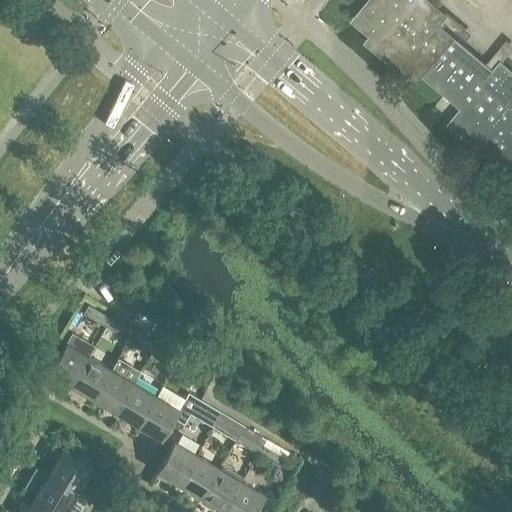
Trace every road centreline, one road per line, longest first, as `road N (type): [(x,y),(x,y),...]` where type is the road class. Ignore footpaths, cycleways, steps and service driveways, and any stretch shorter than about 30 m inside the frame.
road 1 (primary): [(199,71),(320,169),(492,257)]
road 2 (primary): [(492,257),(230,34)]
road 3 (tertiary): [(6,276),(199,71)]
road 4 (tertiary): [(162,42),(6,276)]
